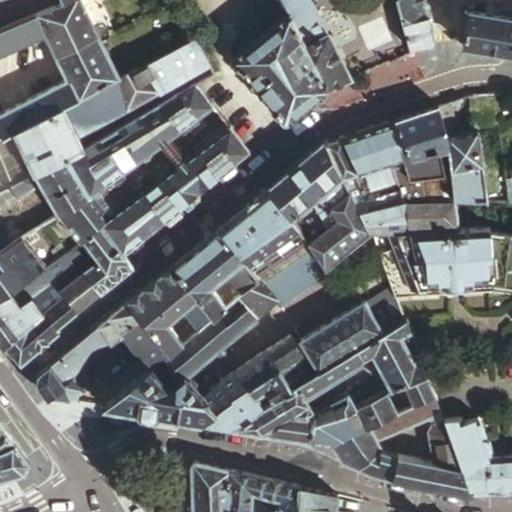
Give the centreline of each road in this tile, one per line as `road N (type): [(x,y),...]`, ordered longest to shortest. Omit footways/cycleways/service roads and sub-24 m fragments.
road 1 (residential): [(9,383),(308,136),(342,116),(467,74),(511,73)]
road 2 (tertiary): [(502,511),(433,504),(209,439),(148,433),(83,476)]
